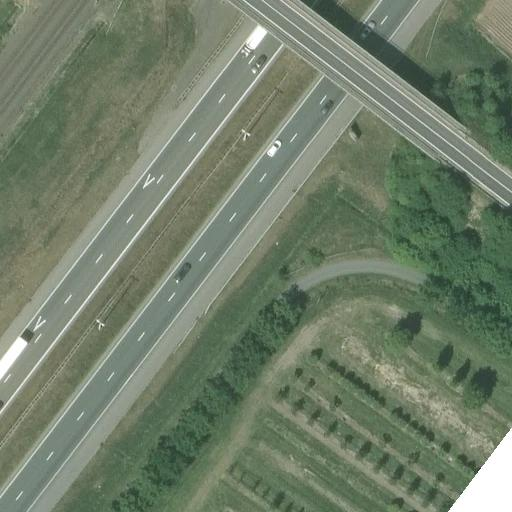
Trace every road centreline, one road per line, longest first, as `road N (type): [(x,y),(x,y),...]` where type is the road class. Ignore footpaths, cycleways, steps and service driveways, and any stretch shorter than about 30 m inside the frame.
road 1 (motorway): [(19,511),(408,0)]
road 2 (unclassified): [(511,333),(386,264),(351,265),(289,286),(115,511)]
road 3 (motorway): [(298,0),(0,381)]
road 4 (unclassified): [(258,0),(511,193)]
